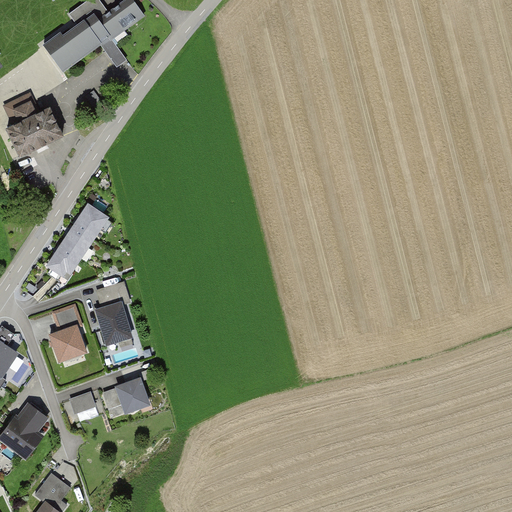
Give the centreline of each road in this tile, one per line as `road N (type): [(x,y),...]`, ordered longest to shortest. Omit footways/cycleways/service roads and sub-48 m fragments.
road 1 (tertiary): [(0,301),(134,100),(214,0)]
road 2 (residential): [(0,301),(33,338),(75,459)]
